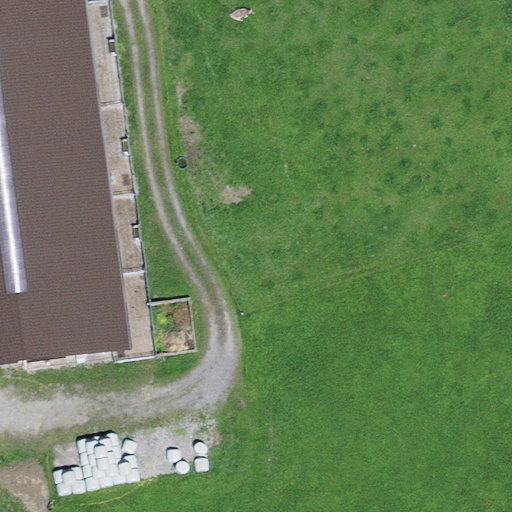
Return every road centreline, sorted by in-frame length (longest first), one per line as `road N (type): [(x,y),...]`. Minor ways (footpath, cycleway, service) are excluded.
road 1 (track): [(174,226),(205,289),(221,356),(204,402),(159,428),(46,433),(0,416)]
road 2 (track): [(174,226),(146,114),(131,0)]
